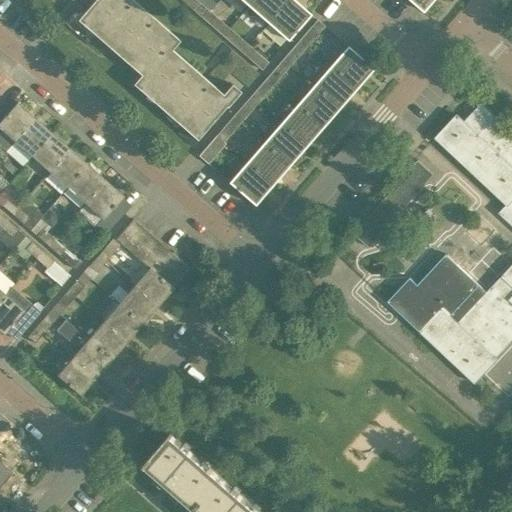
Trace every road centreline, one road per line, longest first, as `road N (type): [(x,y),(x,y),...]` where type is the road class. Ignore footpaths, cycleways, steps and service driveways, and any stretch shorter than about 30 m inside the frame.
road 1 (residential): [(259,260),(0,38)]
road 2 (residential): [(85,461),(259,260)]
road 3 (residential): [(259,260),(427,65)]
